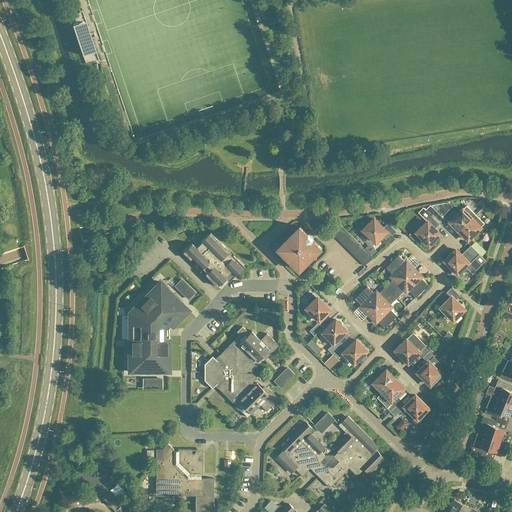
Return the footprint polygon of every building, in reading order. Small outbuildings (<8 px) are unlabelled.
[(82,13),(69,17),(86,65),(99,61),(82,13)] [(416,233),(429,246),(440,235),(435,230),(439,225),(431,217),(436,212),(430,206),(425,211),(423,209),(418,213),(427,223),(416,233)] [(466,207),(450,223),(459,232),(475,216),(466,207)] [(439,225),(444,220),(436,212),(431,217),(439,225)] [(475,216),(459,232),(468,241),(484,225),(475,216)] [(383,229),(374,220),(363,231),(376,244),(387,233),(391,238),(396,233),(387,224),(383,229)] [(334,236),(342,228),(338,224),(329,232),(334,236)] [(322,250),(308,236),(300,228),(277,250),(299,272),(322,250)] [(342,228),(334,236),(338,241),(346,232),(342,228)] [(342,245),(351,237),(346,232),(338,241),(342,245)] [(232,273),(235,276),(244,268),(210,233),(201,242),(201,243),(196,248),(191,244),(183,253),(217,288),(232,273)] [(351,237),(342,245),(347,249),(355,241),(351,237)] [(477,239),(472,243),(481,255),(486,251),(477,239)] [(351,254),(359,245),(355,241),(347,249),(351,254)] [(359,245),(351,254),(355,258),(364,250),(359,245)] [(470,247),(465,252),(474,260),(479,255),(470,247)] [(360,262),(368,254),(364,250),(355,258),(360,262)] [(458,274),(465,267),(473,275),(486,262),(479,255),(474,260),(465,252),(461,256),(456,251),(445,262),(458,274)] [(360,262),(364,267),(373,259),(368,254),(360,262)] [(391,293),(413,271),(398,256),(386,269),(395,278),(385,287),(391,293)] [(415,298),(428,286),(413,271),(391,293),(397,299),(406,289),(415,298)] [(175,287),(188,300),(194,293),(181,281),(175,287)] [(129,372),(169,372),(169,337),(165,337),(165,330),(169,330),(188,311),(160,283),(130,314),(129,372)] [(367,287),(355,300),(369,315),(391,293),(385,287),(376,296),(367,287)] [(441,308),(454,321),(464,310),(456,301),(460,297),(452,288),(443,297),(447,302),(441,308)] [(328,295),(332,300),(339,295),(335,289),(328,295)] [(391,293),(369,315),(384,330),(397,317),(388,308),(397,299),(391,293)] [(330,311),(318,298),(317,299),(313,295),(307,301),(307,303),(310,306),(307,309),(320,322),(330,311)] [(334,344),(328,350),(332,355),(341,347),(336,342),(347,332),(336,321),(323,333),(334,344)] [(318,323),(309,332),(314,337),(323,328),(318,323)] [(267,358),(279,347),(266,335),(260,341),(251,332),(249,334),(242,327),(237,332),(240,335),(218,357),(219,359),(216,362),(212,357),(204,365),(204,373),(251,373),(251,372),(256,367),(252,364),(255,361),(256,363),(264,355),(267,358)] [(418,354),(422,359),(431,350),(426,346),(425,347),(412,334),(396,351),(408,364),(418,354)] [(356,341),(346,351),(341,347),(332,355),(337,360),(340,357),(344,361),(345,361),(348,358),(354,365),(367,352),(356,341)] [(431,350),(422,359),(427,364),(418,373),(430,386),(441,375),(435,369),(440,365),(433,358),(436,355),(431,350)] [(511,362),(509,362),(508,361),(499,377),(511,383),(511,362)] [(280,388),(293,375),(287,369),(274,382),(280,388)] [(374,384),(382,393),(395,380),(386,371),(376,381),(371,377),(363,385),(368,390),(374,384)] [(278,400),(267,388),(264,391),(256,384),(254,385),(252,383),(256,379),(251,374),(251,373),(204,373),(204,381),(212,389),(216,385),(219,388),(218,389),(247,419),(260,406),(266,412),(278,400)] [(161,389),(161,380),(143,380),(143,389),(161,389)] [(382,393),(377,398),(386,407),(385,408),(390,413),(399,404),(394,399),(404,389),(395,380),(382,393)] [(489,386),(486,395),(491,397),(497,400),(511,405),(511,392),(509,391),(511,386),(500,381),(498,380),(494,389),(489,386)] [(399,404),(390,413),(395,417),(400,412),(402,414),(406,416),(407,416),(409,418),(410,417),(417,424),(425,417),(423,415),(428,409),(415,396),(403,409),(399,404)] [(511,405),(497,400),(491,397),(484,414),(497,419),(499,414),(509,418),(510,416),(511,415),(511,414),(511,405)] [(321,433),(334,421),(327,414),(315,427),(321,433)] [(484,436),(502,443),(504,439),(504,438),(505,437),(505,436),(505,435),(504,434),(504,433),(504,432),(504,431),(494,427),(496,421),(483,417),(479,428),(485,430),(484,436)] [(350,468),(356,474),(358,476),(364,470),(368,473),(383,458),(375,450),(378,448),(348,418),(339,427),(348,435),(335,448),(339,452),(334,457),(333,456),(330,456),(330,489),(350,468)] [(404,435),(412,425),(405,419),(397,429),(404,435)] [(309,468),(330,489),(330,456),(326,456),(326,457),(321,452),(325,448),(311,435),(312,435),(312,431),(311,430),(312,430),(306,424),(282,448),(285,451),(276,459),(291,474),(295,470),(301,476),(309,468)] [(502,443),(484,436),(477,434),(470,453),(484,458),(486,450),(496,454),(497,452),(498,452),(499,451),(500,450),(500,449),(501,448),(501,447),(502,443)] [(156,480),(156,491),(162,497),(173,497),(193,497),(195,497),(195,511),(213,511),(214,501),(214,499),(214,497),(214,485),(214,479),(208,479),(201,479),(201,475),(202,475),(202,464),(202,461),(198,461),(198,459),(194,455),(192,455),(192,450),(178,450),(178,452),(174,452),(174,450),(168,445),(162,450),(156,450),(156,460),(156,480)] [(103,487),(98,492),(108,503),(105,505),(109,509),(113,506),(116,509),(120,505),(103,487)] [(454,500),(449,511),(451,511),(476,511),(477,511),(470,508),(470,509),(454,500)] [(264,508),(268,511),(271,511),(276,507),(270,501),(264,508)]
